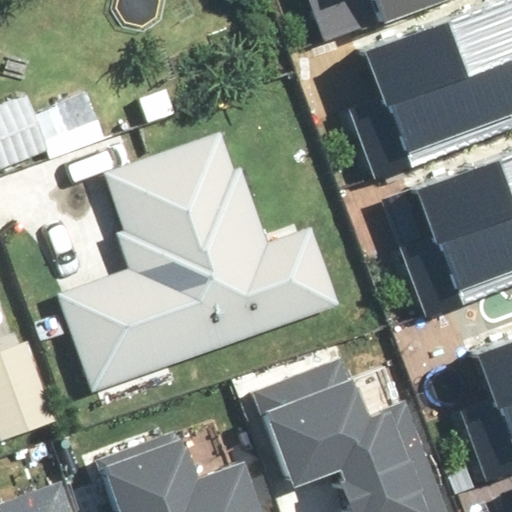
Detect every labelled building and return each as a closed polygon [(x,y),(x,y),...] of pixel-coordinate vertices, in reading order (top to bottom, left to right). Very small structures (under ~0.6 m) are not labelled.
[(308,0),(321,33),(409,0),(308,0)] [(382,98),(399,150),(511,112),(511,48),(511,47),(511,0),(495,0),(357,45),(375,100),(382,98)] [(11,95),(0,98),(0,165),(31,155),(11,95)] [(37,292),(72,393),(324,307),(297,227),(248,244),(207,125),(87,167),(106,223),(92,228),(106,268),(37,292)] [(432,232),(449,284),(511,263),(511,144),(408,179),(426,234),(432,232)] [(489,394),(506,446),(511,443),(511,325),(465,341),(483,396),(489,394)] [(0,431),(39,417),(7,330),(0,332),(0,431)] [(241,384),(279,480),(327,462),(346,511),(433,511),(390,400),(358,413),(333,349),(241,384)] [(85,447),(106,511),(256,511),(236,454),(179,474),(161,422),(85,447)] [(49,511),(39,482),(0,495),(0,511),(49,511)]
